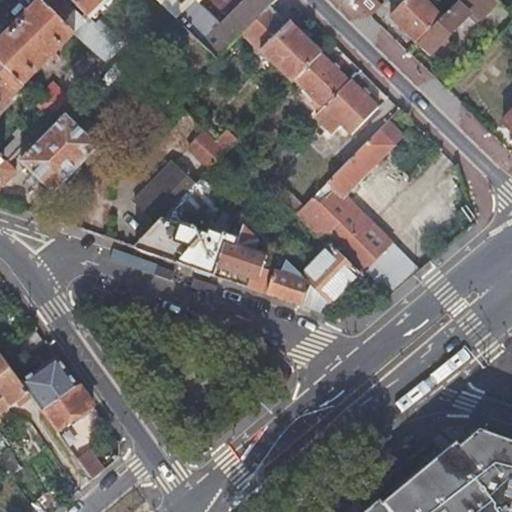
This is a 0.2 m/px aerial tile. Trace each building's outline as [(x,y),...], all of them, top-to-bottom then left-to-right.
[(85,20),(105,0),(73,0),(70,4),(82,16),(79,19),(63,4),(66,0),(43,0),(40,4),(72,34),(85,20)] [(267,8),(275,0),(244,0),(217,27),(191,2),(192,0),(152,0),(173,20),(214,60),(240,35),(267,8)] [(405,0),(389,16),(417,44),(418,43),(442,18),(423,0),(405,0)] [(476,24),(498,3),(495,0),(459,0),(442,18),(418,43),(430,55),(468,16),(476,24)] [(72,34),(40,4),(0,43),(0,68),(19,87),(72,34)] [(317,55),(318,55),(286,23),(284,25),(267,8),(240,35),(290,84),(292,82),(317,55)] [(90,25),(85,20),(72,34),(91,51),(103,63),(116,50),(112,45),(116,41),(94,21),(90,25)] [(47,119),(103,63),(91,51),(57,86),(52,81),(31,103),(47,119)] [(321,109),(345,83),(317,55),(292,82),(302,90),(296,96),(302,102),(301,103),(314,116),(321,109)] [(0,161),(2,162),(3,163),(21,145),(14,138),(0,152),(0,112),(4,109),(0,106),(19,87),(0,68),(0,161)] [(374,108),(347,82),(345,83),(321,109),(314,116),(312,118),(328,133),(337,125),(348,135),(374,108)] [(511,112),(502,123),(511,132),(511,112)] [(96,147),(64,115),(18,162),(35,179),(49,194),(96,147)] [(375,131),(390,145),(399,135),(384,121),(375,131)] [(40,127),(29,138),(31,141),(42,130),(40,127)] [(350,239),(366,222),(340,196),(390,145),(375,131),(317,191),(324,199),(317,206),(350,239)] [(222,155),(232,143),(221,133),(210,144),(222,155)] [(207,170),(222,155),(210,144),(200,134),(185,148),(175,157),(182,165),(189,172),(199,162),(207,170)] [(0,187),(12,175),(12,170),(3,163),(2,162),(0,161),(0,187)] [(131,203),(154,225),(160,219),(171,207),(193,185),(170,163),(131,203)] [(211,219),(220,199),(199,178),(193,185),(171,207),(177,214),(183,219),(198,212),(211,219)] [(269,189),(294,215),(301,207),(276,182),(269,189)] [(326,235),(340,249),(350,239),(317,206),(310,198),(301,207),(294,215),(320,241),(326,235)] [(170,223),(177,214),(171,207),(160,219),(170,223)] [(177,265),(208,276),(220,242),(222,236),(207,231),(206,233),(204,233),(203,235),(190,230),(191,226),(176,220),(175,224),(170,223),(160,219),(154,225),(131,249),(177,265)] [(387,297),(417,272),(366,222),(350,239),(340,249),(387,297)] [(246,289),(257,293),(272,250),(264,242),(259,256),(251,253),(255,242),(239,226),(235,238),(234,239),(232,246),(220,242),(208,276),(211,276),(214,268),(249,280),(246,289)] [(234,239),(235,238),(223,234),(222,236),(220,242),(232,246),(234,239)] [(299,277),(328,305),(356,276),(329,248),(299,277)] [(288,303),(323,316),(328,305),(299,277),(298,275),(295,280),(280,275),(284,262),(272,250),(257,293),(288,303)] [(0,409),(26,390),(19,381),(0,354),(0,409)] [(54,355),(19,381),(26,390),(33,399),(41,410),(76,385),(54,355)] [(54,430),(89,404),(76,385),(41,410),(40,411),(54,430)] [(461,437),(465,442),(478,431),(472,428),(461,437)] [(511,511),(511,442),(478,431),(465,442),(459,447),(455,443),(371,511),(511,511)] [(75,459),(89,479),(100,470),(85,451),(75,459)]
